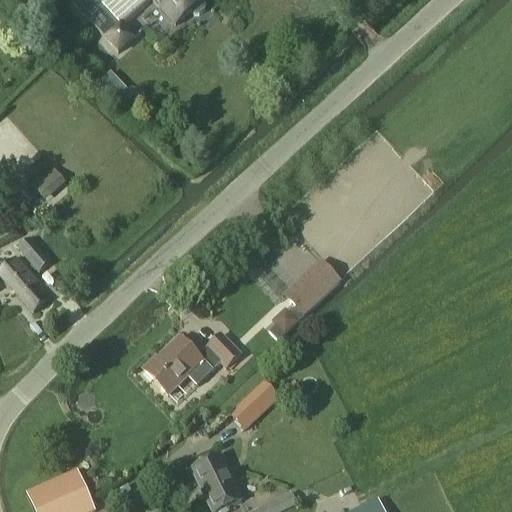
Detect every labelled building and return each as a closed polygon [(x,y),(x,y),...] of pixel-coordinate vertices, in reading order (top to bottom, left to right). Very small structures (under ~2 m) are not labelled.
[(204,2),(202,0),(81,0),(73,7),(118,56),(134,42),(122,29),(152,2),(175,27),(190,14),(194,18),(199,18),(204,13),(205,7),(201,4),(204,2)] [(360,38),(372,51),(384,41),(373,27),(360,38)] [(112,98),(105,105),(112,111),(120,104),(112,98)] [(65,187),(61,183),(52,173),(33,189),(46,204),(65,187)] [(17,253),(38,277),(51,266),(29,242),(17,253)] [(0,268),(0,279),(33,316),(51,301),(15,260),(3,271),(0,268)] [(332,275),(294,311),(303,321),(341,285),(332,275)] [(275,329),(268,336),(277,345),(303,321),(294,311),(289,316),(286,313),(272,326),(275,329)] [(197,389),(212,375),(221,366),(227,372),(242,359),(221,336),(206,350),(207,351),(198,360),(179,340),(157,362),(155,361),(143,373),(168,400),(188,380),(197,389)] [(264,386),(228,419),(243,435),(278,402),(264,386)] [(228,511),(242,504),(220,459),(191,473),(210,511),(228,511)] [(77,474),(66,479),(75,499),(86,494),(77,474)] [(66,479),(57,483),(66,503),(75,499),(66,479)] [(57,483),(47,487),(56,508),(66,503),(57,483)] [(47,487),(37,492),(45,511),(46,511),(56,508),(47,487)] [(26,497),(32,511),(45,511),(37,492),(26,497)] [(94,511),(86,494),(75,499),(80,511),(94,511)] [(290,511),(297,509),(291,496),(258,511),(290,511)] [(80,511),(75,499),(66,503),(69,511),(80,511)] [(384,511),(379,502),(359,511),(384,511)] [(69,511),(66,503),(56,508),(57,511),(69,511)]
